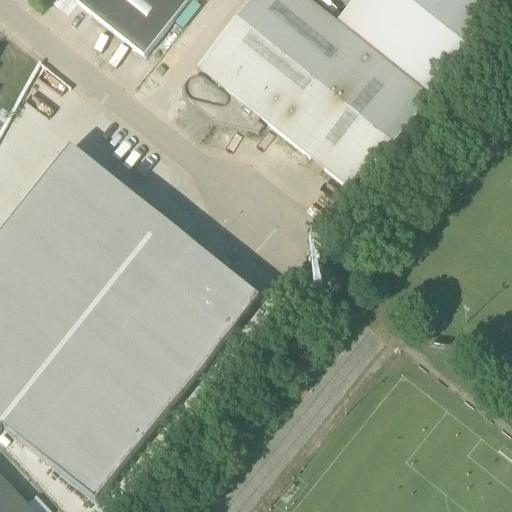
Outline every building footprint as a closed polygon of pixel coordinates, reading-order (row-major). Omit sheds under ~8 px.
[(193,0),(69,0),(145,60),(193,0)] [(432,103),(338,27),(305,0),(255,0),(199,71),(215,84),(263,123),(356,198),(432,103)] [(359,0),(338,27),(432,103),(508,7),(498,0),(359,0)] [(263,123),(215,84),(213,88),(206,82),(204,81),(202,81),(200,80),(198,81),(195,81),(193,82),(191,83),(190,84),(188,86),(187,88),(186,90),(186,92),(186,95),(186,97),(187,99),(188,101),(190,103),(191,104),(193,105),(195,106),(218,111),(219,125),(220,126),(261,135),(265,130),(260,126),(263,123)] [(87,147),(0,234),(0,429),(73,502),(257,315),(200,259),(172,287),(130,245),(158,217),(87,147)] [(332,292),(339,283),(323,270),(316,280),(332,292)] [(0,511),(31,511),(0,478),(0,511)]
